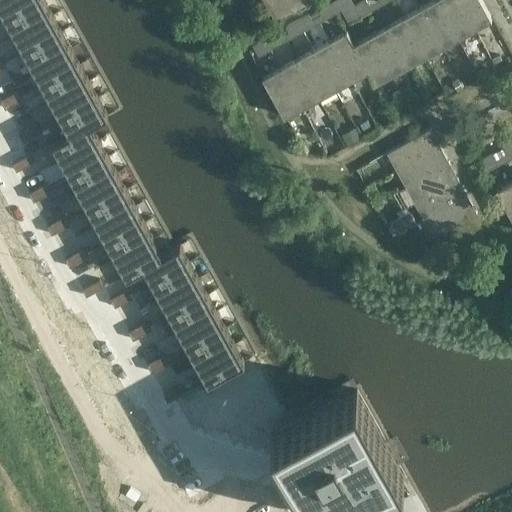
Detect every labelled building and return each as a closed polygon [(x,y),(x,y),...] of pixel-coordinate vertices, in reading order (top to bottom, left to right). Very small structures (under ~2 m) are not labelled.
[(0,0),(0,4),(7,17),(37,0),(0,0)] [(45,0),(37,0),(7,17),(16,33),(52,13),(45,0)] [(276,18),(309,0),(268,0),(277,16),(276,17),(276,18)] [(372,10),(369,5),(366,0),(365,0),(355,6),(360,16),(372,10)] [(394,8),(390,0),(384,3),(388,11),(394,8)] [(457,36),(437,0),(435,0),(420,8),(441,45),(457,36)] [(473,26),(458,0),(437,0),(457,36),(473,26)] [(492,19),(481,0),(458,0),(473,26),(490,18),(490,19),(492,19)] [(336,13),(330,2),(319,9),(325,19),(336,13)] [(360,16),(355,6),(343,12),(349,23),(360,16)] [(441,45),(420,8),(404,17),(424,54),(441,45)] [(52,13),(16,33),(25,50),(62,30),(52,13)] [(315,25),(312,19),(309,14),(297,20),(303,31),(315,25)] [(424,54),(404,17),(388,27),(408,63),(424,54)] [(303,31),(297,20),(286,27),(292,37),(303,31)] [(408,63),(388,27),(371,36),(391,72),(408,63)] [(62,30),(25,50),(34,66),(71,46),(62,30)] [(367,68),(355,45),(354,43),(346,30),(345,30),(346,32),(330,41),(350,77),(367,68)] [(282,43),(279,37),(276,32),(264,39),(270,49),(282,43)] [(371,36),(355,45),(367,68),(368,70),(375,83),(376,83),(375,81),(391,72),(371,36)] [(270,49),(264,39),(253,45),(259,55),(270,49)] [(350,77),(330,41),(314,50),(334,87),(350,77)] [(71,46),(34,66),(43,83),(80,63),(71,46)] [(334,87),(314,50),(297,59),(317,96),(334,87)] [(317,96),(297,59),(281,68),(301,105),(317,96)] [(80,63),(43,83),(52,99),(89,79),(80,63)] [(301,105),(281,68),(265,77),(264,76),(262,76),(285,116),(286,115),(285,114),(301,105)] [(89,79),(52,99),(62,116),(98,96),(89,79)] [(18,91),(9,96),(13,103),(22,98),(18,91)] [(9,96),(0,101),(4,108),(13,103),(9,96)] [(98,96),(62,116),(70,131),(71,132),(90,121),(91,122),(101,117),(107,113),(98,96)] [(70,131),(53,141),(62,158),(99,138),(91,122),(90,121),(71,132),(70,131)] [(36,124),(27,129),(31,136),(40,131),(36,124)] [(398,168),(438,146),(429,130),(431,129),(430,128),(387,152),(387,153),(389,152),(398,168)] [(27,129),(18,133),(23,141),(31,136),(27,129)] [(99,138),(62,158),(71,175),(108,154),(99,138)] [(511,157),(511,143),(503,149),(509,159),(511,157)] [(407,185),(447,163),(438,146),(398,168),(407,185)] [(30,154),(12,164),(16,171),(34,161),(30,154)] [(108,154),(71,175),(81,191),(117,171),(108,154)] [(499,165),(496,159),(493,154),(481,161),(487,171),(499,165)] [(446,207),(436,190),(457,179),(447,163),(407,185),(425,218),(446,207)] [(117,171),(81,191),(90,208),(127,187),(117,171)] [(475,212),(466,196),(457,179),(436,190),(446,207),(425,218),(434,234),(433,235),(433,236),(477,212),(476,211),(475,212)] [(511,182),(498,190),(497,188),(496,189),(511,217),(511,182)] [(46,183),(37,188),(42,196),(50,191),(46,183)] [(127,187),(90,208),(99,224),(136,204),(127,187)] [(37,188),(29,193),(33,200),(42,196),(37,188)] [(136,204),(99,224),(108,241),(145,220),(136,204)] [(64,216),(56,221),(60,228),(68,224),(64,216)] [(145,220),(108,241),(117,257),(154,237),(145,220)] [(56,221),(47,226),(51,233),(60,228),(56,221)] [(154,237),(117,257),(127,274),(144,264),(163,253),(162,252),(154,237)] [(163,253),(144,264),(153,280),(189,260),(180,242),(173,246),(162,252),(163,253)] [(82,249),(74,254),(78,261),(86,256),(82,249)] [(74,254),(65,258),(69,266),(78,261),(74,254)] [(189,260),(153,280),(162,297),(199,276),(189,260)] [(199,276),(162,297),(171,313),(208,293),(199,276)] [(100,279),(82,289),(86,296),(104,287),(100,279)] [(127,288),(119,293),(123,302),(132,297),(127,288)] [(119,293),(110,298),(115,307),(123,302),(119,293)] [(208,293),(171,313),(180,329),(217,309),(208,293)] [(217,309),(180,329),(189,346),(226,325),(217,309)] [(146,321),(137,326),(142,335),(150,330),(146,321)] [(226,325),(189,346),(198,362),(235,342),(226,325)] [(137,326),(128,331),(133,340),(142,335),(137,326)] [(235,342),(198,362),(208,380),(245,359),(235,342)] [(164,354),(155,359),(160,368),(169,363),(164,354)] [(155,359),(146,364),(151,373),(160,368),(155,359)] [(181,385),(163,395),(167,402),(185,392),(181,385)] [(303,418),(271,436),(313,511),(335,511),(404,474),(399,464),(386,441),(357,388),(334,401),(326,405),(303,418)]
